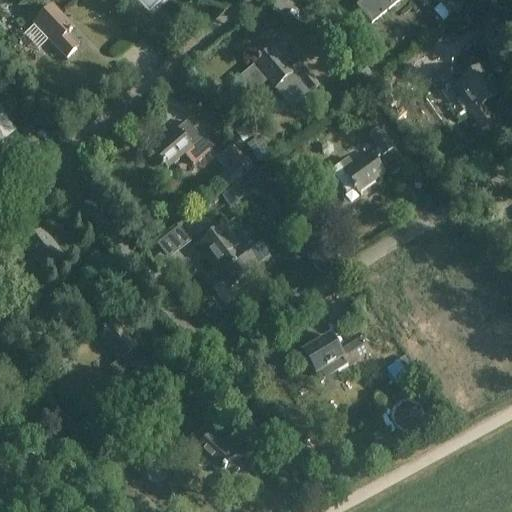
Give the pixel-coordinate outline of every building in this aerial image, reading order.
[(372,0),(361,10),(373,24),(395,5),(391,0),(372,0)] [(455,0),(436,0),(436,1),(450,17),(462,7),(455,0)] [(35,26),(67,60),(77,51),(66,39),(70,35),(70,34),(73,31),(52,9),(35,26)] [(269,83),(283,100),(300,85),(272,52),(260,62),(258,60),(256,62),(258,64),(236,83),(250,99),(269,83)] [(297,79),(311,95),(320,88),(306,72),(297,79)] [(491,87),(481,72),(455,91),(469,111),(468,111),(482,131),(492,124),(481,109),(498,97),(497,96),(495,98),(488,89),(491,87)] [(187,124),(153,153),(168,171),(202,141),(187,124)] [(332,173),(339,183),(347,195),(353,191),(354,193),(356,191),(359,194),(384,176),(374,162),(382,156),(383,158),(393,151),(381,134),(371,141),(379,151),(354,169),(348,161),(332,173)] [(233,169),(221,178),(229,188),(250,171),(243,162),(233,169)] [(220,231),(194,251),(226,293),(265,263),(248,241),(235,251),(220,231)] [(10,245),(17,255),(25,249),(43,273),(62,258),(44,233),(33,241),(26,233),(10,245)] [(119,325),(103,337),(99,340),(116,362),(107,369),(116,380),(134,366),(127,358),(138,349),(119,325)] [(338,351),(330,338),(303,355),(316,376),(317,376),(320,380),(324,381),(347,367),(348,369),(358,362),(348,345),(338,351)] [(193,453),(203,462),(218,475),(233,458),(210,437),(219,426),(209,417),(189,439),(198,447),(193,453)]
